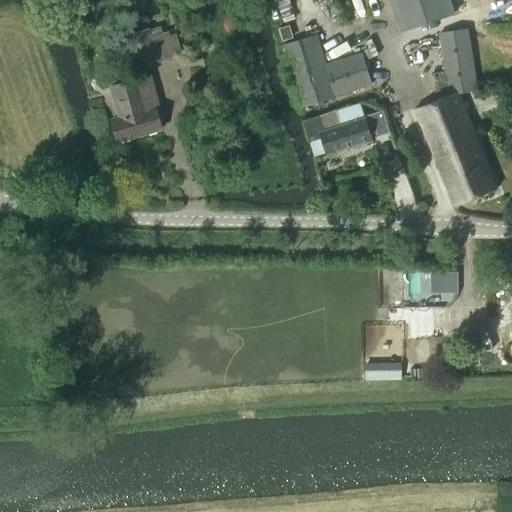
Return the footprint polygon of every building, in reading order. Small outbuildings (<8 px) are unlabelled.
[(450,0),(389,0),(399,31),(454,13),(450,0)] [(157,61),(183,52),(177,32),(163,36),(162,32),(150,35),(147,27),(124,33),(134,68),(157,61)] [(437,98),(414,107),(454,204),(495,187),(457,91),(469,91),(477,90),(468,27),(438,32),(444,70),(432,72),(437,98)] [(362,51),(326,62),(317,33),(282,43),(302,106),(372,84),(362,51)] [(110,84),(119,115),(111,118),(117,139),(161,126),(155,105),(153,105),(151,95),(155,94),(149,73),(110,84)] [(371,140),(364,118),(340,126),(335,110),(302,121),(310,142),(321,138),(327,154),(371,140)]
